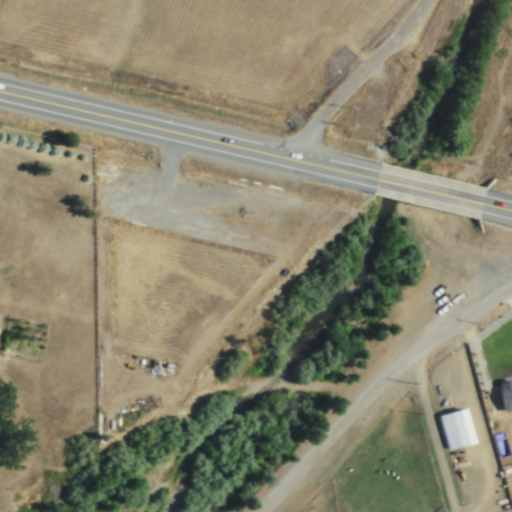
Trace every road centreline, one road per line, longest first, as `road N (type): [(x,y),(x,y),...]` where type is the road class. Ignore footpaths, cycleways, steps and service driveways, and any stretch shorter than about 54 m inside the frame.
road 1 (primary): [(0,89),(374,179)]
road 2 (residential): [(511,290),(412,362),(267,511)]
road 3 (residential): [(287,158),(337,95),(433,0)]
